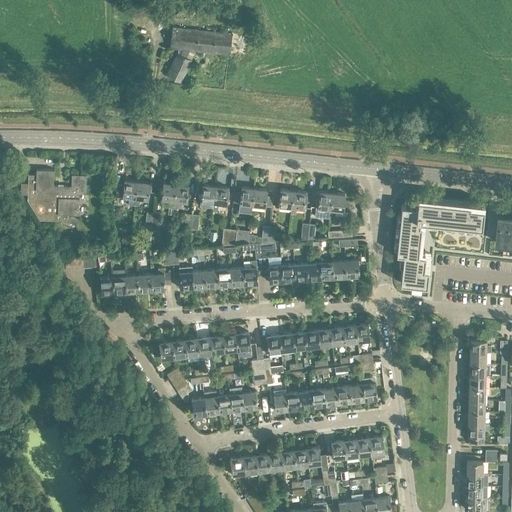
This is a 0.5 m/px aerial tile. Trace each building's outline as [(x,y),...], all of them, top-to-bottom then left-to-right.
[(157,10),(152,0),(137,0),(129,3),(134,18),(157,10)] [(204,14),(205,0),(190,0),(189,12),(204,14)] [(170,47),(182,49),(189,49),(229,54),(232,33),(172,26),(170,47)] [(189,49),(182,49),(180,54),(178,53),(168,74),(181,81),(191,59),(185,57),(189,49)] [(28,174),(27,201),(40,220),(57,220),(58,213),(63,214),(63,213),(78,213),(78,198),(79,198),(79,197),(78,197),(78,193),(86,194),(86,175),(72,174),(71,186),(53,185),(54,169),(36,168),(36,174),(28,174)] [(134,204),(136,181),(124,179),(124,185),(117,184),(115,195),(129,197),(128,204),(134,204)] [(149,182),(136,181),(134,204),(139,205),(140,198),(148,199),(148,191),(150,192),(151,183),(149,182)] [(168,208),(173,208),(176,183),(163,182),(161,199),(169,199),(168,208)] [(188,185),(176,183),(173,208),(178,208),(179,200),(187,201),(188,185)] [(213,207),(215,186),(202,184),(200,184),(199,193),(201,193),(200,206),(212,207),(213,207)] [(212,207),(212,209),(217,209),(218,203),(226,204),(226,203),(228,203),(229,188),(227,187),(215,186),(213,207),(212,207)] [(251,212),(252,204),(254,188),(241,186),(240,203),(239,211),(251,212)] [(267,189),(254,188),(252,204),(265,206),(267,189)] [(277,205),(279,205),(291,206),(293,190),(280,189),(281,188),(278,188),(277,197),(278,197),(277,205)] [(293,190),(291,206),(291,213),(296,213),(296,207),(304,208),(304,207),(306,208),(308,192),(306,192),(306,191),(293,190)] [(233,202),(240,203),(241,191),(234,191),(233,202)] [(330,209),(332,192),(320,191),(319,198),(317,198),(315,216),(329,217),(329,215),(330,209)] [(330,209),(329,215),(334,215),(335,209),(343,210),(349,211),(350,201),(344,200),(345,194),(332,192),(330,209)] [(402,204),(396,253),(403,254),(400,282),(426,285),(428,269),(424,269),(425,254),(418,253),(421,225),(420,225),(420,219),(482,226),(484,207),(470,206),(470,203),(418,197),(417,206),(402,204)] [(151,226),(153,212),(147,211),(145,225),(151,226)] [(160,212),(153,212),(151,226),(158,227),(160,212)] [(199,214),(192,214),(190,228),(197,229),(199,214)] [(511,216),(498,215),(495,241),(511,242),(511,216)] [(301,239),(308,238),(309,223),(302,223),(301,239)] [(261,242),(268,241),(270,226),(263,225),(261,242)] [(221,244),(229,244),(230,228),(223,228),(221,244)] [(352,229),(328,230),(328,237),(352,235),(352,229)] [(275,244),(261,245),(262,257),(268,257),(267,250),(276,250),(275,244)] [(170,251),(171,264),(179,263),(178,250),(170,251)] [(163,264),(171,264),(170,251),(162,252),(163,264)] [(251,266),(243,267),(244,283),(246,283),(247,285),(252,285),(252,283),(257,282),(256,266),(257,266),(257,259),(251,259),(251,266)] [(333,277),(346,276),(345,259),(332,260),(333,277)] [(358,259),(345,259),(346,276),(359,275),(358,259)] [(332,260),(319,261),(321,278),(322,278),(323,280),(327,280),(329,277),(333,277),(332,260)] [(308,279),(321,278),(319,261),(307,262),(308,279)] [(295,280),(308,279),(307,262),(294,263),(295,280)] [(281,264),(282,280),(284,280),(285,283),(290,283),(290,280),(295,280),(294,263),(281,264)] [(282,280),(281,264),(268,265),(269,281),(271,281),(272,284),(277,283),(278,281),(282,280)] [(151,273),(152,289),(165,289),(164,267),(158,268),(158,272),(151,273)] [(218,268),(219,285),(231,284),(230,267),(218,268)] [(243,267),(230,267),(231,284),(233,284),(234,286),(239,286),(239,283),(244,283),(243,267)] [(206,286),(219,285),(218,268),(205,269),(206,286)] [(205,269),(192,270),(193,287),(195,287),(196,289),(200,289),(201,286),(206,286),(205,269)] [(180,288),(193,287),(192,270),(179,271),(180,288)] [(101,293),(114,292),(113,276),(112,273),(108,273),(108,276),(99,277),(101,293)] [(151,273),(138,274),(139,290),(140,290),(141,292),(147,292),(148,290),(152,289),(151,273)] [(126,291),(139,290),(138,274),(125,275),(126,291)] [(114,292),(126,291),(125,275),(113,276),(114,292)] [(368,322),(355,324),(357,341),(370,339),(368,322)] [(344,342),(357,341),(355,324),(342,326),(344,342)] [(332,344),(344,342),(342,326),(330,327),(332,344)] [(317,329),(319,345),(332,344),(330,327),(317,329)] [(304,330),(306,347),(319,345),(317,329),(304,330)] [(294,348),(306,347),(304,330),(292,332),(294,348)] [(235,332),(237,349),(250,347),(248,331),(235,332)] [(225,350),(237,349),(235,332),(223,334),(225,350)] [(281,350),(294,348),(292,332),(279,334),(281,350)] [(212,352),(225,350),(223,334),(210,336),(212,352)] [(268,352),(281,350),(279,334),(266,335),(268,352)] [(199,354),(212,352),(210,336),(197,337),(199,354)] [(186,355),(199,354),(197,337),(184,339),(186,355)] [(174,357),(186,355),(184,339),(172,340),(174,357)] [(470,339),(470,351),(486,352),(491,352),(491,345),(486,345),(486,339),(470,339)] [(161,358),(174,357),(172,340),(159,342),(161,358)] [(486,352),(470,351),(469,363),(485,363),(486,352)] [(485,363),(469,363),(469,374),(485,375),(489,375),(489,363),(485,363)] [(348,372),(348,370),(347,365),(334,366),(335,373),(348,372)] [(180,370),(175,374),(169,378),(173,383),(183,376),(180,370)] [(485,375),(469,374),(469,386),(485,386),(485,375)] [(362,383),(364,399),(377,398),(374,376),(362,378),(362,383)] [(178,390),(188,384),(185,378),(174,385),(178,390)] [(351,401),(364,399),(362,383),(349,384),(351,401)] [(188,392),(192,389),(188,384),(178,390),(185,402),(189,399),(188,392)] [(339,402),(351,401),(349,384),(337,386),(339,402)] [(326,404),(339,402),(337,386),(324,388),(326,404)] [(485,386),(469,386),(468,398),(484,398),(485,386)] [(313,406),(326,404),(324,388),(311,389),(313,406)] [(300,407),(313,406),(311,389),(299,391),(300,407)] [(256,390),(243,392),(245,408),(258,407),(256,390)] [(288,409),(300,407),(299,391),(286,392),(288,409)] [(232,410),(245,408),(243,392),(230,393),(232,410)] [(275,410),(288,409),(286,392),(273,394),(275,410)] [(219,411),(232,410),(230,393),(217,395),(219,411)] [(217,395),(204,396),(206,413),(219,411),(217,395)] [(193,414),(206,413),(204,396),(191,398),(193,414)] [(484,398),(468,398),(468,410),(484,410),(484,398)] [(484,410),(468,410),(468,422),(484,422),(484,410)] [(484,422),(468,422),(467,434),(469,434),(469,440),(483,441),(484,429),(489,429),(489,422),(484,422)] [(509,441),(510,422),(504,422),(503,435),(497,435),(497,441),(509,441)] [(369,437),(371,453),(372,457),(385,456),(384,452),(382,435),(369,437)] [(358,455),(371,453),(369,437),(356,438),(358,455)] [(346,456),(358,455),(356,438),(344,440),(346,456)] [(333,458),(346,456),(344,440),(330,442),(333,458)] [(319,446),(306,448),(308,464),(321,463),(319,446)] [(295,466),(308,464),(306,448),(293,450),(295,466)] [(283,468),(295,466),(293,450),(281,451),(283,468)] [(270,469),(283,468),(281,451),(268,453),(270,469)] [(257,471),(270,469),(268,453),(255,455),(257,471)] [(255,455),(243,456),(245,473),(257,471),(255,455)] [(232,474),(245,473),(243,456),(229,458),(232,474)] [(466,472),(482,472),(483,461),(467,460),(466,472)] [(466,484),(482,484),(482,472),(466,472),(466,484)] [(466,495),(482,496),(482,484),(466,484),(466,495)] [(249,501),(252,505),(263,499),(260,494),(249,501)] [(389,495),(376,497),(378,511),(389,511),(391,511),(389,495)] [(466,495),(465,508),(471,508),(470,511),(481,511),(481,509),(486,509),(487,496),(482,496),(466,495)] [(365,511),(378,511),(376,497),(364,499),(365,511)] [(263,499),(252,505),(255,511),(266,504),(263,499)] [(352,511),(365,511),(364,499),(351,500),(352,511)] [(339,511),(352,511),(351,500),(338,502),(339,511)]
